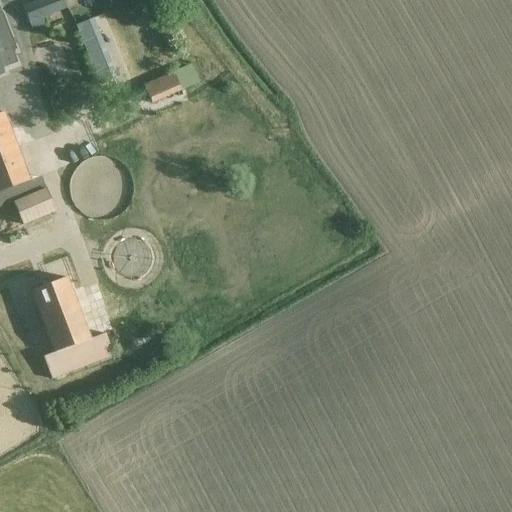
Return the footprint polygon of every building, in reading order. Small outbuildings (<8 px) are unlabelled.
[(63,0),(42,0),(23,8),(33,31),(45,26),(42,19),(67,9),(63,0)] [(17,50),(2,13),(0,14),(0,74),(4,73),(3,69),(18,63),(13,52),(17,50)] [(100,76),(118,70),(104,29),(86,36),(100,76)] [(173,76),(143,87),(150,105),(180,94),(173,76)] [(4,113),(0,114),(0,206),(8,203),(17,226),(56,211),(48,188),(33,194),(30,182),(4,113)] [(67,278),(31,292),(55,354),(43,358),(52,381),(112,358),(104,335),(90,340),(67,278)]
